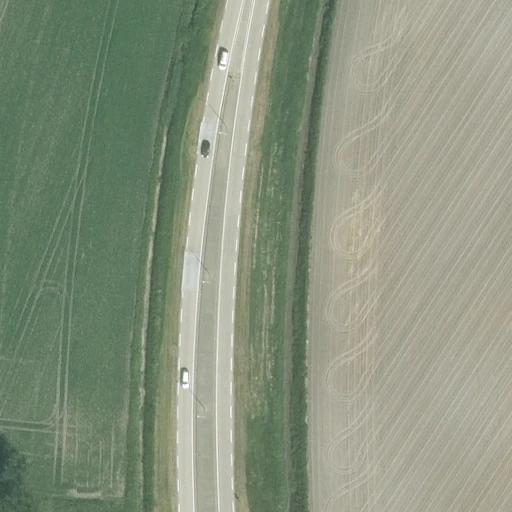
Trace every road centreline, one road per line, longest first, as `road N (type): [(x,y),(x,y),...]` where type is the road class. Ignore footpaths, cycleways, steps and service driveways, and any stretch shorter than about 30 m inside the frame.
road 1 (primary): [(245,16),(225,54),(195,233),(186,511)]
road 2 (primary): [(228,511),(225,330),(250,59),(245,16)]
